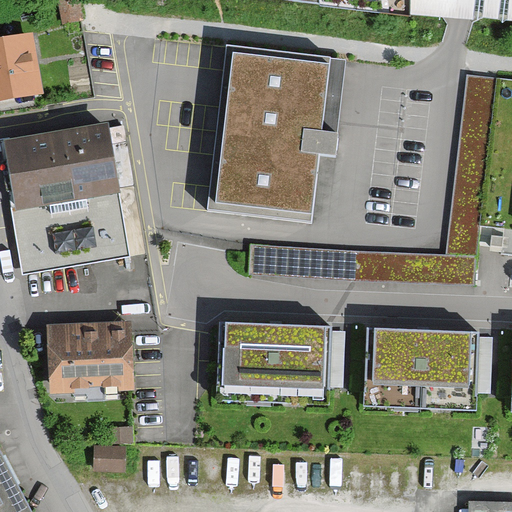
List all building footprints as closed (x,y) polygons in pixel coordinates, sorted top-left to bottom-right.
[(77,0),(62,0),(65,14),(80,11),(77,0)] [(287,0),(288,2),(455,19),(458,0),(287,0)] [(511,0),(478,0),(477,20),(511,24),(511,0)] [(0,45),(0,96),(34,91),(26,48),(34,47),(32,40),(0,45)] [(331,59),(226,47),(207,211),(311,223),(319,156),(336,158),(338,135),(322,134),(331,59)] [(6,145),(28,273),(129,257),(128,249),(143,246),(134,187),(118,190),(110,144),(126,141),(123,126),(107,129),(6,145)] [(332,327),(220,323),(217,387),(329,391),(332,327)] [(53,328),(56,389),(117,386),(118,389),(131,388),(128,324),(53,328)] [(479,333),(367,329),(365,393),(476,397),(479,333)] [(124,449),(96,448),(95,470),(123,471),(124,449)] [(0,511),(32,511),(0,450),(0,511)]
